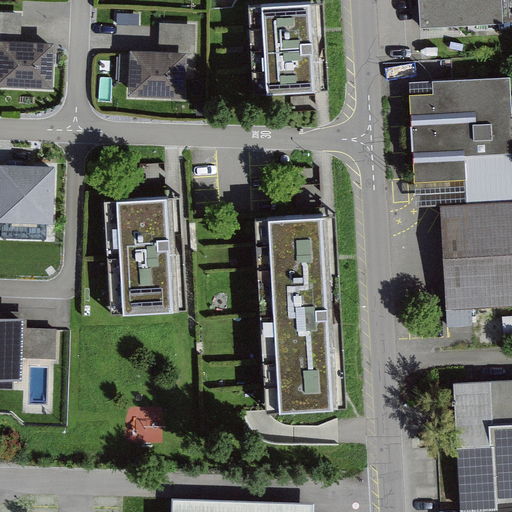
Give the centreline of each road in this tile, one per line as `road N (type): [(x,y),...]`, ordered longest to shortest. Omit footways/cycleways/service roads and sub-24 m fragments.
road 1 (residential): [(0,128),(372,140)]
road 2 (unclassified): [(372,140),(393,511)]
road 3 (unclassified): [(363,0),(372,140)]
